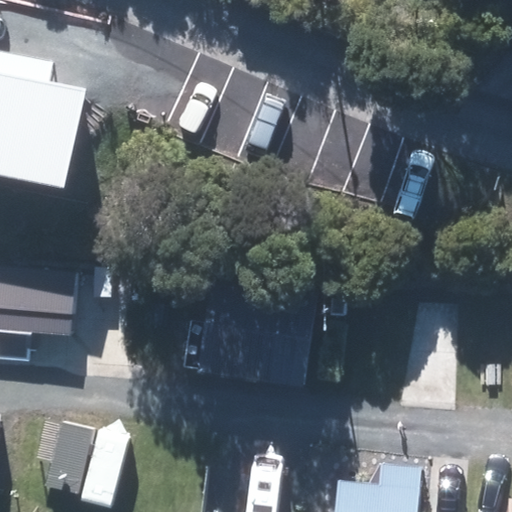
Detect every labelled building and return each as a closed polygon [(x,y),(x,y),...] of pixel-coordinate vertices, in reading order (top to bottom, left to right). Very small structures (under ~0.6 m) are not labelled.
[(0,266),(0,331),(78,336),(82,271),(0,266)] [(210,381),(314,399),(329,312),(224,294),(210,381)] [(376,381),(470,392),(478,315),(384,305),(376,381)] [(107,501),(124,433),(58,417),(41,485),(107,501)] [(338,478),(334,511),(413,511),(418,466),(377,461),(375,482),(338,478)] [(300,511),(302,482),(235,478),(234,511),(300,511)]
